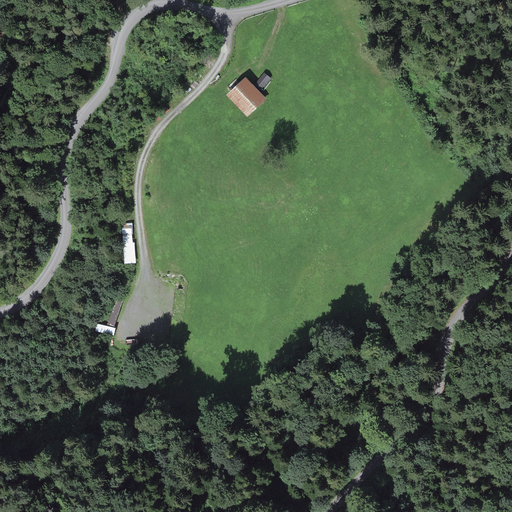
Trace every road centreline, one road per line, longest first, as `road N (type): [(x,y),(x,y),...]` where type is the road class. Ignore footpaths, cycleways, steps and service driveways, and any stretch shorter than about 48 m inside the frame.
road 1 (unclassified): [(0,313),(30,297),(55,263),(66,214),(65,144),(136,10),(150,4),(233,14),(288,0)]
road 2 (track): [(233,14),(228,47),(209,79),(163,124),(138,177),(141,285),(128,326)]
road 3 (unclassified): [(511,256),(450,327),(428,402),(326,511)]
